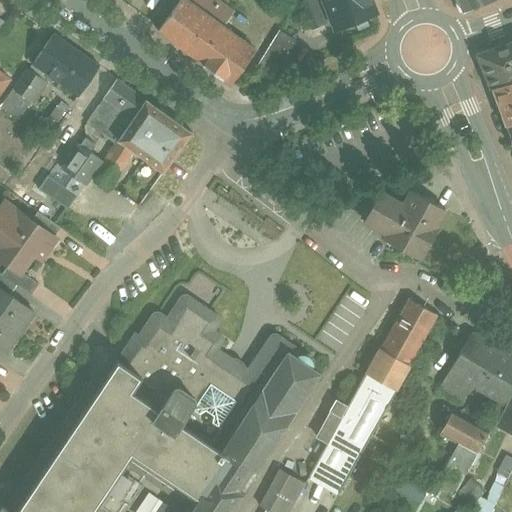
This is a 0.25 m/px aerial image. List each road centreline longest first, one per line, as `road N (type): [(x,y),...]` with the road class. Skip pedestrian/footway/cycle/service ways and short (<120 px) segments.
road 1 (residential): [(0,431),(86,307),(199,175),(227,119)]
road 2 (unclassified): [(227,119),(270,119),(426,50)]
road 3 (unclassified): [(59,0),(227,119)]
road 4 (secondary): [(426,50),(511,233)]
